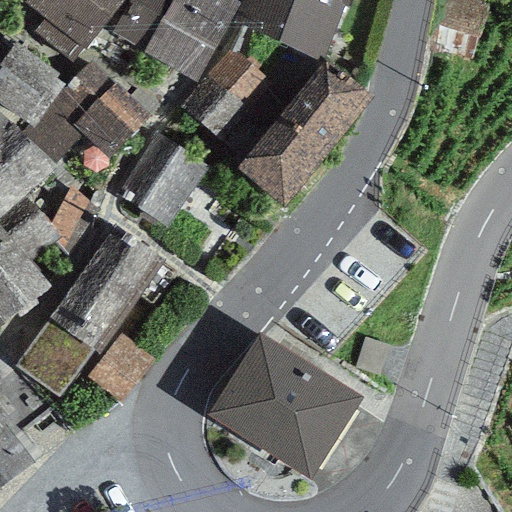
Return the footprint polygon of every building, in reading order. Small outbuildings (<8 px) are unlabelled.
[(132,0),(32,0),(23,11),(85,60),(132,0)] [(176,3),(170,0),(133,0),(111,39),(144,59),(176,3)] [(144,59),(142,63),(196,93),(241,13),(217,0),(177,0),(176,3),(144,59)] [(354,0),(244,0),(241,9),(245,10),(234,33),(318,73),(321,65),(325,67),(341,17),(347,18),(354,0)] [(62,95),(13,49),(0,68),(0,113),(34,141),(62,95)] [(294,110),(229,54),(206,78),(198,90),(194,95),(180,109),(244,170),(294,110)] [(149,129),(92,67),(62,95),(34,141),(32,144),(56,169),(81,144),(111,168),(149,129)] [(362,102),(325,72),(294,110),(244,170),(235,181),(272,211),(362,102)] [(0,161),(17,147),(0,127),(0,161)] [(207,175),(154,141),(115,201),(167,235),(207,175)] [(17,147),(0,161),(0,233),(32,207),(53,190),(17,147)] [(98,216),(69,192),(47,233),(59,240),(52,248),(68,261),(98,216)] [(0,340),(49,300),(24,270),(52,248),(59,240),(47,233),(32,207),(0,233),(0,340)] [(112,237),(17,374),(58,402),(88,358),(101,367),(119,342),(166,274),(112,237)] [(155,368),(119,342),(101,367),(86,384),(121,411),(155,368)] [(362,412),(258,345),(205,426),(309,493),(362,412)] [(0,427),(0,498),(34,473),(0,427)]
